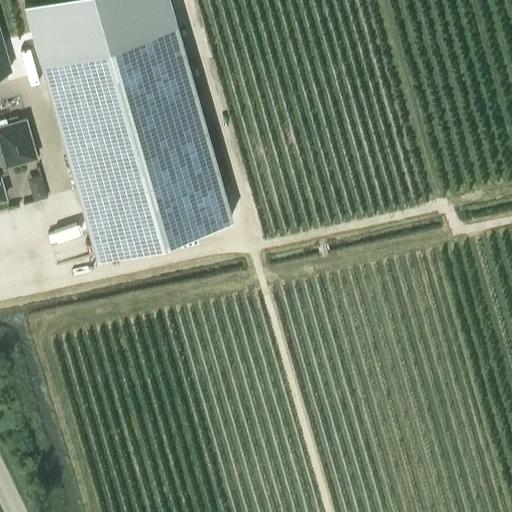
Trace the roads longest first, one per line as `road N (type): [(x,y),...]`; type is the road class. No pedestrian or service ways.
road 1 (track): [(0,302),(447,208),(455,235),(511,225)]
road 2 (track): [(328,511),(185,0)]
